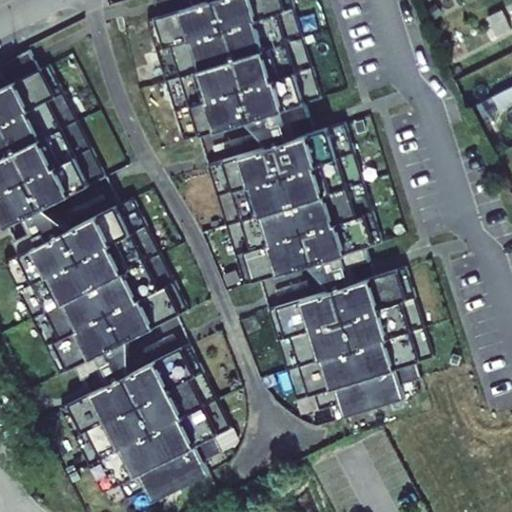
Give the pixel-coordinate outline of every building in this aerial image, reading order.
[(281,109),(323,96),(292,0),(211,0),(194,6),(192,0),(155,0),(160,16),(149,20),(187,139),(273,112),(274,118),(273,124),(275,127),(280,130),(283,129),(287,127),(288,122),(287,118),(283,115),(281,109)] [(507,19),(503,9),(488,16),(493,26),(507,19)] [(511,28),(511,27),(507,19),(493,26),(498,36),(511,28)] [(0,228),(23,217),(30,232),(15,240),(21,253),(5,261),(61,372),(190,308),(134,196),(52,237),(38,210),(106,176),(50,64),(39,69),(29,49),(0,63),(0,69),(8,85),(0,88),(0,228)] [(511,86),(495,95),(500,105),(511,99),(511,86)] [(246,284),(383,240),(345,121),(208,165),(246,284)] [(417,361),(435,355),(407,265),(270,309),(298,399),(316,393),(321,409),(341,402),(345,416),(406,396),(402,383),(422,377),(417,361)] [(121,484),(129,499),(148,489),(154,502),(211,473),(205,460),(224,451),(217,436),(234,427),(191,342),(61,407),(104,492),(121,484)] [(238,444),(241,439),(235,427),(234,427),(217,436),(224,451),(238,444)]
